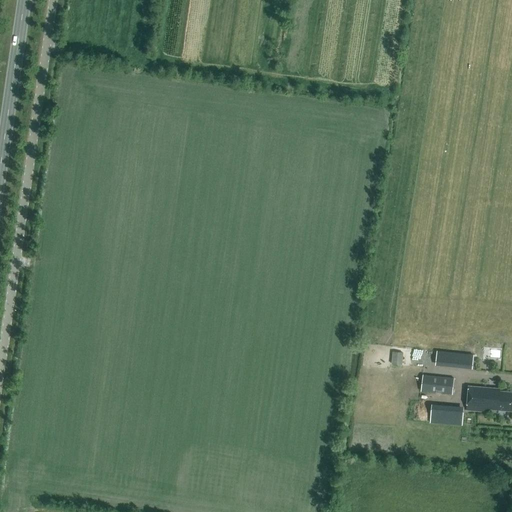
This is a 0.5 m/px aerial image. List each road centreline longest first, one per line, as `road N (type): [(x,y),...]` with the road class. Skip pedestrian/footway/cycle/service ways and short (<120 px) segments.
road 1 (unclassified): [(0,377),(53,0)]
road 2 (primary): [(0,168),(24,0)]
